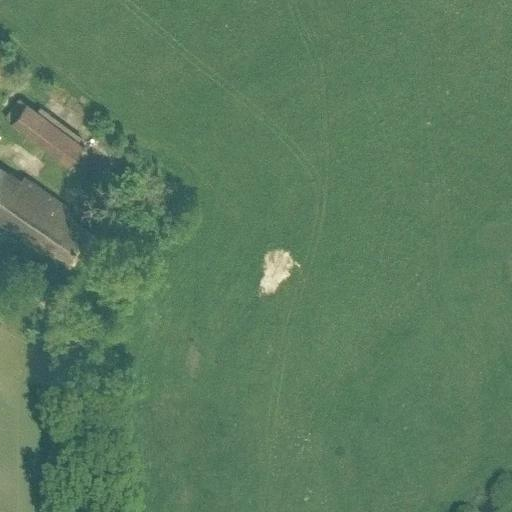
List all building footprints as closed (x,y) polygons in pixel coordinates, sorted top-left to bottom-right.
[(19,96),(4,117),(10,121),(25,100),(19,96)] [(71,134),(25,100),(10,121),(56,155),(71,134)] [(71,134),(56,155),(69,164),(84,143),(79,140),(71,134)] [(0,168),(0,221),(14,231),(18,227),(27,233),(25,239),(45,252),(48,247),(69,262),(91,229),(70,215),(73,210),(22,177),(20,181),(0,168)] [(95,212),(87,207),(80,216),(89,222),(95,212)]
